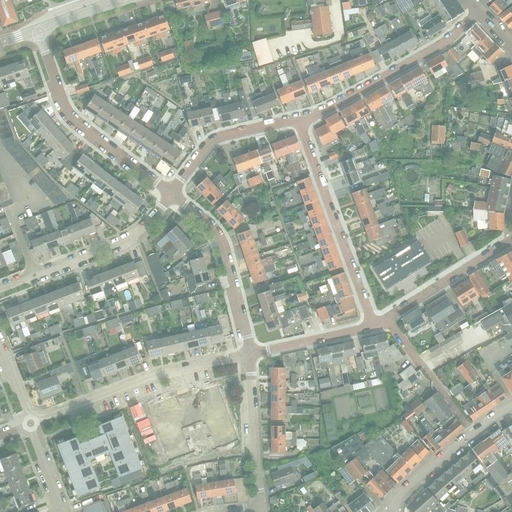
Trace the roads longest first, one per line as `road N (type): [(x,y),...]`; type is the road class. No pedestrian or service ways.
road 1 (residential): [(30,424),(161,373),(250,354)]
road 2 (residential): [(372,325),(297,119)]
road 3 (residential): [(171,194),(72,117),(38,30)]
road 4 (residential): [(297,119),(442,43),(477,11)]
road 5 (residential): [(0,288),(126,238),(171,194)]
road 6 (residential): [(250,354),(223,243),(171,194)]
road 7 (residential): [(171,194),(216,137),(297,119)]
road 8 (residential): [(261,507),(250,354)]
road 9 (residential): [(511,239),(387,318)]
road 10 (residential): [(472,431),(387,318)]
road 11 (residential): [(250,354),(372,325)]
